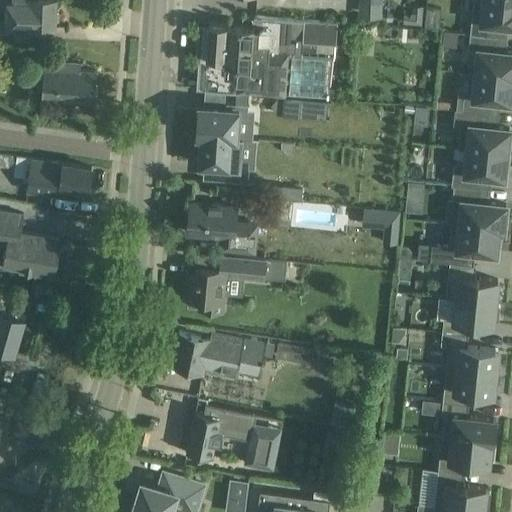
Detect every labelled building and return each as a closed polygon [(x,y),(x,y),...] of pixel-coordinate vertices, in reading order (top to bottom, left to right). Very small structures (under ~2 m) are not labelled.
[(54,0),(4,0),(4,20),(8,20),(7,26),(13,26),(54,28),(54,25),(58,25),(58,13),(54,13),(54,0)] [(511,0),(473,0),(470,33),(483,34),(483,35),(497,36),(499,23),(508,24),(511,24),(511,0)] [(404,13),(403,22),(425,23),(427,5),(412,4),(412,11),(410,13),(404,13)] [(206,57),(203,89),(284,95),(284,93),(324,96),(329,96),(334,57),(327,57),(301,55),(301,44),(310,45),(310,40),(335,41),(337,22),(303,19),(259,16),(258,27),(208,24),(206,57)] [(469,33),(467,48),(477,49),(475,72),(511,75),(511,51),(496,50),(497,36),(483,35),(483,34),(470,33),(469,33)] [(79,62),(59,61),(45,60),(42,95),(93,98),(95,69),(79,68),(79,62)] [(461,109),(475,111),(475,110),(489,112),(491,98),(511,100),(511,75),(475,72),(471,71),(468,95),(462,95),(461,109)] [(284,96),(282,114),(326,118),(328,100),(284,96)] [(198,105),(196,135),(201,135),(202,135),(236,137),(236,136),(238,114),(247,115),(248,109),(248,104),(223,102),(223,106),(198,105)] [(405,111),(414,112),(415,104),(406,103),(405,111)] [(456,108),(454,122),(459,122),(456,147),(467,148),(511,152),(511,143),(511,132),(508,132),(509,127),(488,125),(489,112),(475,110),(475,111),(461,109),(456,108)] [(201,135),(199,164),(203,165),(224,166),(223,180),(248,182),(249,168),(249,166),(239,166),(242,137),(236,136),(236,137),(202,135),(201,135)] [(453,165),(451,184),(453,185),(453,184),(477,186),(478,174),(504,176),(504,171),(509,172),(511,152),(467,148),(465,162),(458,161),(453,165)] [(91,166),(71,163),(0,152),(0,165),(15,167),(14,175),(28,177),(26,191),(39,192),(58,195),(60,185),(88,189),(91,166)] [(408,180),(406,203),(422,205),(424,181),(408,180)] [(461,199),(459,223),(503,228),(506,203),(488,202),(480,201),(481,187),(477,186),(453,184),(453,185),(452,198),(461,199)] [(282,185),(281,197),(301,199),(302,188),(282,185)] [(188,223),(187,232),(222,235),(221,247),(247,250),(249,223),(235,222),(236,206),(190,202),(189,210),(186,210),(185,223),(188,223)] [(23,213),(3,210),(0,209),(0,242),(6,243),(2,264),(19,267),(18,270),(54,276),(60,237),(20,231),(23,213)] [(371,209),(369,225),(385,226),(383,241),(395,242),(398,211),(371,209)] [(431,244),(429,260),(449,262),(473,264),(475,249),(496,252),(496,247),(501,247),(503,228),(459,223),(452,222),(449,245),(431,244)] [(400,245),(399,257),(409,257),(410,249),(406,245),(400,245)] [(187,277),(185,299),(199,300),(198,308),(222,311),(224,293),(225,275),(244,277),(265,279),(265,277),(284,279),(286,260),(267,258),(240,255),(220,253),(218,267),(197,265),(196,265),(195,278),(187,277)] [(449,262),(445,297),(455,298),(455,300),(495,304),(497,279),(473,276),(474,264),(473,264),(449,262)] [(443,317),(442,331),(467,333),(468,321),(493,324),(493,320),(498,320),(499,305),(495,304),(455,300),(453,318),(443,317)] [(0,346),(15,351),(24,318),(0,311),(0,346)] [(171,364),(203,371),(205,363),(259,375),(264,350),(265,341),(211,330),(209,337),(178,331),(171,364)] [(442,331),(440,343),(448,344),(446,366),(495,371),(498,349),(466,345),(467,333),(442,331)] [(278,340),(275,355),(313,363),(316,348),(278,340)] [(397,347),(396,356),(407,357),(408,348),(397,347)] [(444,388),(442,400),(468,403),(469,391),(493,393),(495,371),(446,366),(445,379),(444,388)] [(442,400),(441,413),(444,414),(442,435),(451,436),(491,440),(492,440),(494,418),(466,415),(468,403),(442,400)] [(186,452),(205,456),(212,457),(220,415),(194,410),(186,452)] [(439,456),(438,470),(463,472),(464,460),(488,463),(489,459),(494,459),(495,444),(490,443),(491,440),(451,436),(449,457),(439,456)] [(438,470),(434,504),(483,509),(488,510),(488,507),(490,491),(485,491),(486,487),(462,484),(463,472),(438,470)] [(160,488),(143,482),(133,511),(172,511),(173,509),(184,511),(197,511),(206,485),(165,472),(160,488)] [(231,478),(229,495),(246,498),(248,480),(231,478)] [(327,511),(329,499),(259,489),(256,511),(327,511)]
